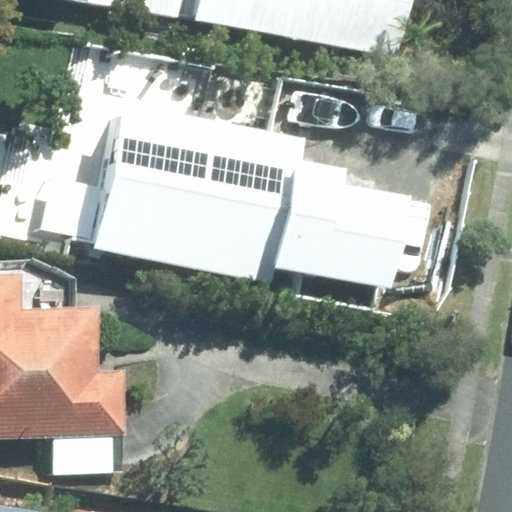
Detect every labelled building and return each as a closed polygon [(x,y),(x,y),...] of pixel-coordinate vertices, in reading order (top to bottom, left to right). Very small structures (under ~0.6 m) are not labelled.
[(191,0),(189,17),(394,55),(404,0),(191,0)] [(109,107),(92,104),(79,165),(99,169),(83,244),(242,276),(246,255),(275,261),(301,136),(111,98),(109,107)] [(386,231),(301,215),(286,294),(371,310),(386,231)] [(0,435),(48,434),(48,473),(122,471),(120,367),(97,367),(96,302),(17,304),(16,269),(0,269),(0,435)] [(0,511),(60,511),(61,508),(0,498),(0,511)]
